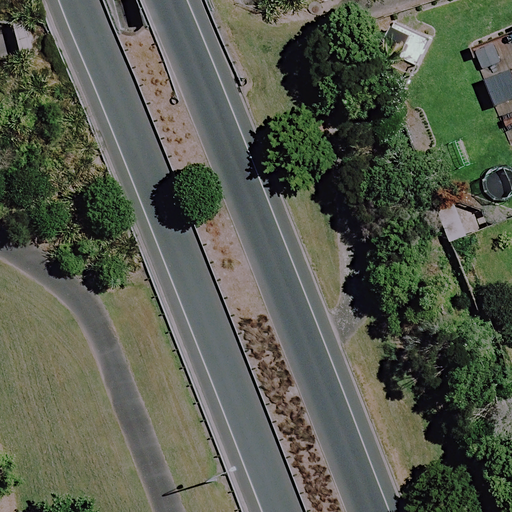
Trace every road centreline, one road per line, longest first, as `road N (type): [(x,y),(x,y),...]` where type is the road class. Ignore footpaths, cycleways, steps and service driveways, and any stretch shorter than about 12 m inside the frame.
road 1 (secondary): [(281,511),(77,0)]
road 2 (secondary): [(170,0),(371,511)]
